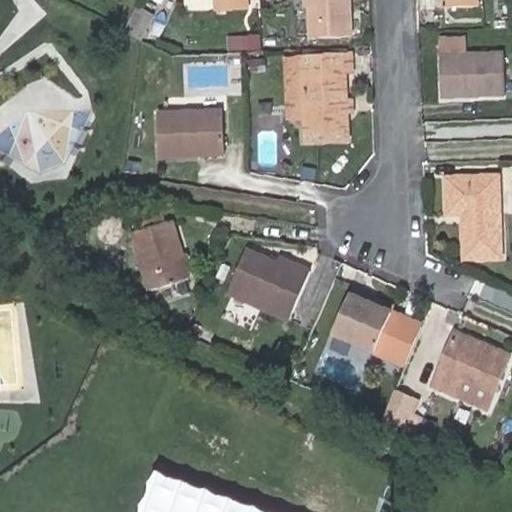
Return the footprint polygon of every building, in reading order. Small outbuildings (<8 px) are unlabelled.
[(259,0),(190,0),(191,8),(260,4),(259,0)] [(360,0),(317,0),(319,47),(363,45),(360,0)] [(485,0),(447,0),(448,9),(486,8),(485,0)] [(166,25),(147,15),(134,41),(154,51),(166,25)] [(451,46),(453,96),(486,94),(486,104),(511,101),(511,55),(483,57),(482,44),(451,46)] [(310,68),(313,131),(315,154),(360,152),(356,86),(366,85),(364,65),(310,68)] [(297,132),(313,131),(310,68),(294,69),(297,132)] [(486,94),(453,96),(454,106),(486,104),(486,94)] [(210,167),(235,164),(231,123),(172,128),(178,182),(211,179),(210,167)] [(144,125),(131,144),(144,152),(156,134),(144,125)] [(236,176),(235,164),(210,167),(211,179),(236,176)] [(459,220),(482,219),(492,218),(493,233),(483,233),(485,262),(511,260),(511,190),(511,181),(457,185),(459,220)] [(492,218),(482,219),(483,233),(493,233),(492,218)] [(149,246),(167,301),(204,290),(186,235),(180,236),(175,220),(153,227),(157,243),(149,246)] [(286,273),(261,262),(244,302),(305,326),(324,280),(289,266),(286,273)] [(403,317),(382,308),(360,299),(344,338),(345,339),(385,356),(386,356),(403,317)] [(384,302),(382,308),(403,317),(405,311),(384,302)] [(489,355),(492,348),(468,338),(465,345),(489,355)] [(385,356),(345,339),(339,351),(380,369),(385,356)] [(511,380),(511,356),(492,348),(489,355),(465,345),(445,392),(472,404),(480,386),(505,397),(511,380)] [(425,419),(430,407),(406,397),(395,424),(418,434),(425,419)] [(429,439),(436,423),(425,419),(418,434),(429,439)] [(281,511),(168,476),(156,511),(281,511)]
